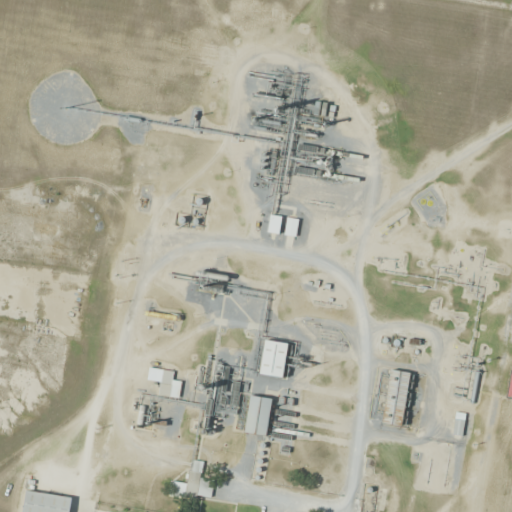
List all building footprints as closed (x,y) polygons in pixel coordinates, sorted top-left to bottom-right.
[(268,232),(280,234),(282,217),(271,215),(268,232)] [(289,343),(266,340),(261,374),(284,378),(289,343)] [(159,396),(179,397),(180,382),(172,381),(173,370),(148,369),(148,381),(159,381),(159,396)] [(383,424),(404,427),(407,408),(417,409),(421,375),(390,371),(383,424)] [(266,436),(272,400),(251,396),(246,433),(266,436)] [(26,491),(23,511),(70,511),(72,497),(26,491)]
